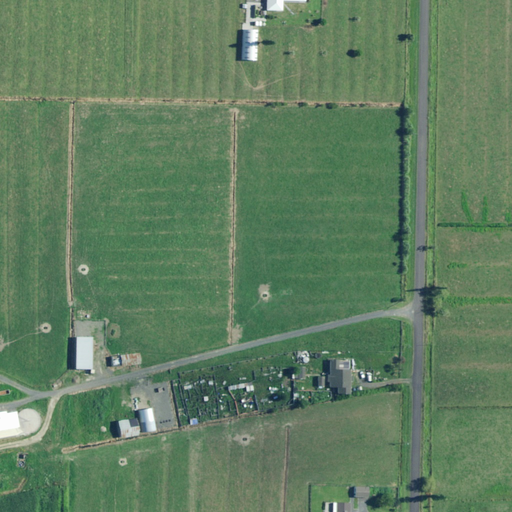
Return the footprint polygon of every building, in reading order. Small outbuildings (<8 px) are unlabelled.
[(265,0),(265,10),(281,11),(282,0),(304,1),(303,0),(265,0)] [(90,369),(90,338),(80,337),(80,327),(75,327),(74,369),(90,369)] [(139,353),(110,356),(111,365),(119,364),(119,366),(140,364),(139,353)] [(326,383),(328,383),(328,387),(336,387),(336,393),(349,394),(349,370),(340,369),(337,369),(337,360),(329,359),(328,374),(326,374),(326,383)] [(304,368),(295,367),(295,378),(304,379),(304,368)] [(150,392),(140,386),(136,392),(147,398),(150,392)] [(16,431),(13,412),(0,414),(0,428),(1,433),(16,431)] [(138,435),(136,418),(117,421),(119,437),(138,435)] [(156,430),(153,419),(141,422),(143,432),(156,430)] [(368,487),(351,486),(351,493),(354,493),(354,497),(368,497),(368,487)] [(349,511),(350,503),(332,502),(331,511),(349,511)]
